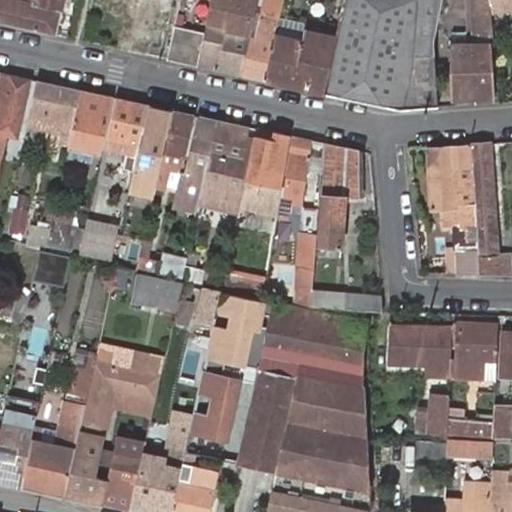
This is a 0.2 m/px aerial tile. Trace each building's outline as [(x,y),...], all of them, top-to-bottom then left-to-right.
[(0,0),(0,21),(57,34),(62,10),(64,0),(24,0),(24,2),(17,0),(0,0)] [(64,0),(62,10),(69,12),(72,0),(64,0)] [(187,64),(242,76),(250,41),(258,0),(211,0),(204,36),(194,34),(187,64)] [(250,41),(242,76),(267,82),(277,38),(285,0),(266,0),(262,18),(258,17),(252,41),(250,41)] [(414,0),(414,1),(403,50),(368,43),(376,0),(345,0),(336,41),(327,81),(386,94),(383,108),(392,110),(440,107),(434,49),(444,0),(414,0)] [(414,1),(409,0),(376,0),(368,43),(403,50),(414,1)] [(486,97),(498,96),(497,86),(492,87),(489,44),(494,43),(490,0),(469,0),(472,30),(473,44),(466,45),(465,34),(449,34),(450,46),(452,100),(487,99),(486,97)] [(511,10),(511,0),(503,0),(504,11),(511,10)] [(169,60),(178,62),(185,32),(176,30),(169,60)] [(178,62),(187,64),(194,34),(185,32),(178,62)] [(277,38),(267,82),(324,94),(327,81),(336,41),(303,34),(301,43),(277,38)] [(0,82),(0,146),(2,139),(15,142),(30,79),(2,73),(0,82)] [(73,128),(81,90),(38,81),(29,117),(73,128)] [(324,94),(383,108),(386,94),(327,81),(324,94)] [(100,151),(112,97),(81,90),(73,128),(69,144),(100,151)] [(151,106),(120,99),(109,149),(129,154),(125,169),(137,172),(151,106)] [(151,106),(137,172),(133,189),(154,193),(156,182),(172,110),(151,106)] [(196,115),(172,110),(156,182),(165,184),(167,172),(172,173),(175,156),(186,158),(196,115)] [(196,186),(202,187),(217,120),(202,117),(188,176),(197,178),(196,186)] [(241,168),(250,128),(217,120),(202,187),(215,191),(221,163),(241,168)] [(307,209),(317,143),(294,137),(280,221),(292,224),(295,207),(307,209)] [(278,145),(257,141),(245,198),(252,199),(255,185),(268,188),(278,145)] [(361,152),(327,145),(320,243),(339,245),(343,195),(358,196),(361,152)] [(475,185),(479,275),(509,276),(509,256),(496,257),(491,145),(473,146),(473,148),(475,180),(475,185)] [(458,274),(479,275),(475,185),(475,180),(473,148),(430,150),(433,212),(443,211),(443,232),(454,231),(454,249),(457,249),(458,274)] [(188,176),(182,175),(177,198),(188,201),(199,203),(202,187),(196,186),(197,178),(188,176)] [(88,217),(79,253),(113,261),(121,225),(88,217)] [(66,252),(77,229),(57,219),(46,243),(66,252)] [(34,223),(31,245),(46,247),(48,225),(34,223)] [(296,306),(313,308),(315,293),(319,237),(304,235),(296,306)] [(234,246),(232,259),(261,265),(263,252),(234,246)] [(142,247),(137,272),(160,277),(161,270),(162,268),(149,265),(152,250),(142,247)] [(41,249),(35,279),(65,285),(71,255),(41,249)] [(187,256),(165,252),(162,268),(161,270),(182,275),(187,256)] [(181,281),(225,291),(227,281),(183,272),(181,281)] [(181,283),(137,274),(132,302),(178,311),(184,282),(181,283)] [(98,341),(110,284),(91,280),(79,337),(98,341)] [(191,283),(184,282),(178,311),(174,325),(187,328),(192,304),(187,303),(191,283)] [(211,336),(220,293),(203,290),(194,332),(211,336)] [(266,301),(224,292),(221,292),(220,293),(211,336),(190,431),(185,452),(239,464),(274,303),(266,301)] [(313,308),(313,311),(380,314),(382,313),(381,297),(315,293),(313,308)] [(313,311),(274,303),(239,464),(275,471),(266,511),(371,511),(358,321),(313,311)] [(457,331),(452,330),(451,363),(496,364),(497,327),(457,326),(457,331)] [(451,363),(452,330),(391,328),(390,367),(450,369),(451,363)] [(511,334),(504,334),(502,381),(511,381),(511,334)] [(90,385),(85,405),(80,429),(66,494),(104,502),(109,478),(96,475),(105,434),(115,389),(155,399),(160,375),(95,362),(92,375),(90,385)] [(85,405),(90,385),(92,375),(74,371),(68,401),(85,405)] [(448,437),(493,440),(494,411),(495,372),(484,372),(482,421),(449,420),(448,437)] [(415,437),(448,437),(449,420),(450,388),(435,387),(435,404),(428,404),(427,425),(415,424),(415,437)] [(4,417),(0,433),(0,480),(23,485),(30,450),(33,438),(40,402),(8,395),(4,417)] [(54,443),(33,438),(30,450),(23,485),(66,494),(80,429),(85,405),(68,401),(64,400),(57,430),(62,432),(59,444),(54,443)] [(494,411),(493,440),(511,440),(511,432),(511,412),(494,411)] [(143,454),(131,508),(149,511),(172,511),(183,462),(185,452),(190,431),(173,427),(166,459),(143,454)] [(112,504),(131,508),(143,454),(146,441),(126,436),(123,450),(119,468),(112,504)] [(493,441),(448,439),(448,445),(448,455),(492,457),(493,441)] [(448,455),(448,445),(413,443),(413,459),(448,460),(448,455)] [(114,467),(119,468),(123,450),(114,448),(110,466),(113,467),(114,466),(114,467)] [(183,462),(172,511),(209,511),(218,470),(183,462)] [(106,503),(112,504),(119,468),(114,467),(106,503)] [(446,497),(446,503),(445,511),(490,511),(491,492),(492,484),(492,482),(463,480),(462,499),(446,497)] [(511,511),(511,485),(492,484),(491,492),(490,511),(511,511)] [(445,511),(446,503),(410,501),(409,511),(445,511)]
